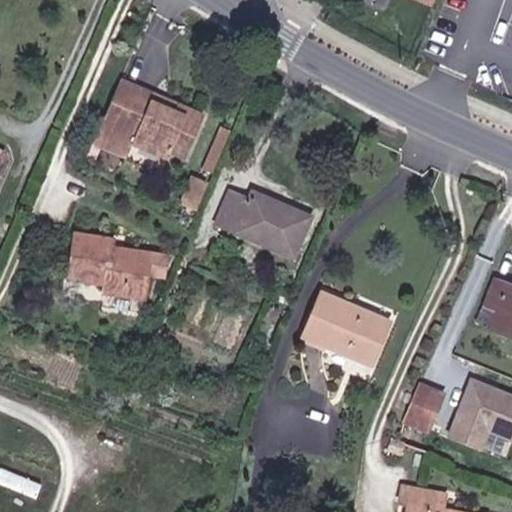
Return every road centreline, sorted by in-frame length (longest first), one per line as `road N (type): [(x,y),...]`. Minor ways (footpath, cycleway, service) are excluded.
road 1 (primary): [(231,0),(435,112),(511,142)]
road 2 (unknown): [(511,220),(446,374),(452,391)]
